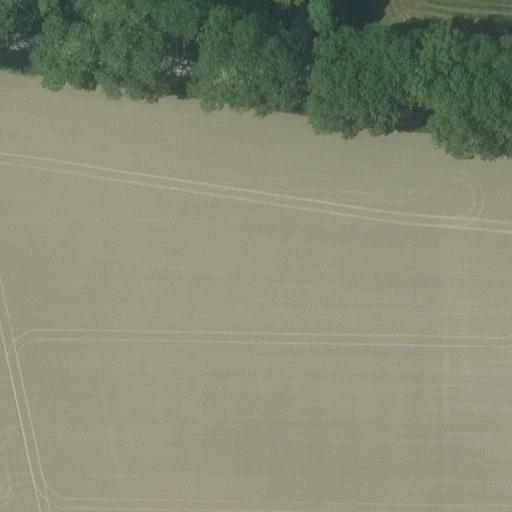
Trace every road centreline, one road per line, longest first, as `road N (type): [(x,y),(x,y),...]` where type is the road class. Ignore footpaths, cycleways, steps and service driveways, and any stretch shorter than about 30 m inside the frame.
road 1 (unclassified): [(0,40),(286,84)]
road 2 (unclassified): [(511,114),(286,84)]
